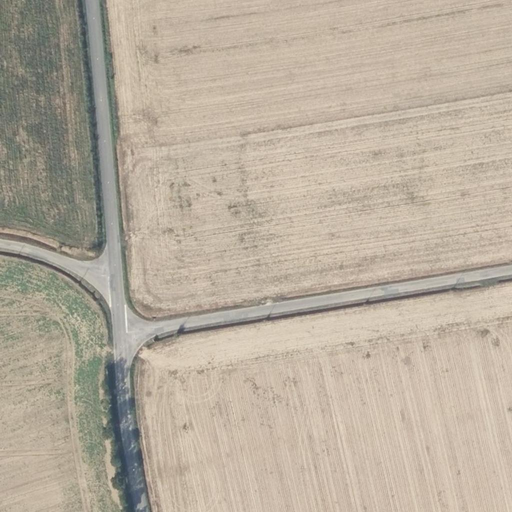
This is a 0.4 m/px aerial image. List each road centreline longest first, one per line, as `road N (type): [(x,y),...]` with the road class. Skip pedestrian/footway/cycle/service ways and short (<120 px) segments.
road 1 (unclassified): [(511,277),(119,334)]
road 2 (tertiary): [(93,0),(118,281)]
road 3 (tertiary): [(119,334),(140,511)]
road 4 (unclassified): [(118,281),(0,242)]
